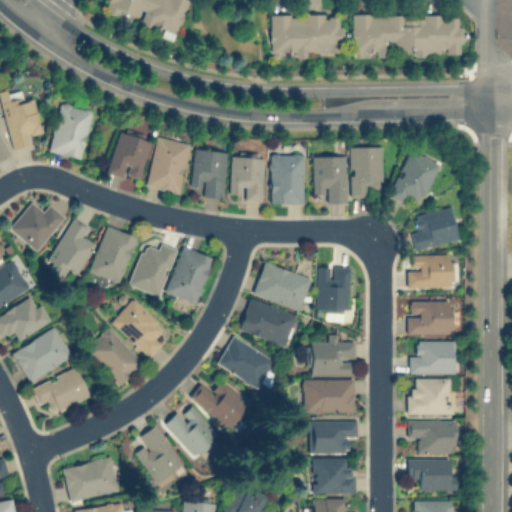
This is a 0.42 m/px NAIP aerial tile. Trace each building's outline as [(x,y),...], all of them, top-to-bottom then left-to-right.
[(171,39),(184,0),(105,0),(102,9),(114,14),(116,7),(138,16),(136,21),(161,31),(159,35),(171,39)] [(267,55),(288,55),(288,54),(340,54),(340,12),(267,12),(267,55)] [(459,53),(459,13),(349,13),(349,52),(384,52),(384,48),(410,47),(410,53),(459,53)] [(32,96),(21,99),(18,89),(6,92),(8,99),(0,100),(0,105),(10,149),(30,144),(27,133),(39,130),(32,96)] [(78,157),(90,108),(57,101),(46,150),(78,157)] [(136,180),(148,138),(116,129),(104,171),(136,180)] [(143,185),(177,192),(187,141),(153,134),(143,185)] [(347,145),(347,193),(379,193),(379,145),(347,145)] [(225,150),(192,146),(188,183),(199,184),(198,195),(220,197),(225,150)] [(436,162),(406,149),(386,194),(405,203),(408,196),(420,200),(436,162)] [(301,202),(301,151),(267,151),(267,202),(301,202)] [(262,155),(229,154),(227,197),(259,199),(262,155)] [(309,154),(310,192),(321,191),(321,202),(344,201),(343,154),(309,154)] [(5,226),(32,250),(62,215),(46,202),(40,210),(28,200),(5,226)] [(456,237),(449,205),(408,214),(415,246),(456,237)] [(91,241),(80,235),(85,225),(67,216),(44,261),(73,276),(91,241)] [(134,234),(102,223),(86,269),(95,273),(93,279),(116,287),(134,234)] [(156,295),(173,247),(156,240),(153,248),(139,244),(125,283),(156,295)] [(161,291),(193,303),(211,255),(179,243),(161,291)] [(405,285),(452,285),(452,253),(405,253),(405,285)] [(0,302),(27,287),(10,258),(0,263),(0,302)] [(249,293),(298,308),(309,275),(259,259),(249,293)] [(347,265),(314,264),(312,308),(345,309),(347,265)] [(48,320),(38,301),(32,303),(28,295),(0,311),(0,334),(10,329),(16,338),(48,320)] [(107,319),(144,356),(158,342),(151,335),(161,325),(131,295),(107,319)] [(235,327),(284,345),(295,313),(247,295),(235,327)] [(450,332),(450,299),(403,299),(403,332),(450,332)] [(25,381),(70,355),(53,324),(8,350),(25,381)] [(115,384),(140,362),(106,324),(81,347),(115,384)] [(352,372),(351,339),(336,340),(335,332),(322,333),(322,341),(306,341),(307,373),(352,372)] [(262,380),(274,357),(228,333),(212,363),(256,386),(260,379),(262,380)] [(405,372),(452,372),(452,339),(415,339),(415,349),(405,349),(405,372)] [(87,395),(74,365),(27,385),(36,404),(45,400),(50,411),(87,395)] [(450,412),(450,400),(447,400),(447,376),(413,376),(413,386),(403,386),(403,412),(450,412)] [(186,395),(228,427),(248,400),(217,377),(209,388),(198,379),(186,395)] [(299,410),(351,410),(351,377),(299,377),(299,410)] [(173,409),(160,423),(194,457),(218,432),(189,404),(178,415),(173,409)] [(353,418),(305,418),(305,451),(343,451),(343,438),(353,438),(353,418)] [(452,418),(404,418),(404,438),(415,438),(415,450),(452,450),(452,418)] [(180,463),(152,423),(135,434),(142,443),(130,450),(152,482),(180,463)] [(116,489),(109,454),(58,465),(65,500),(116,489)] [(352,491),(352,466),(342,466),(342,455),(307,455),(307,491),(352,491)] [(416,488),(454,488),(454,469),(447,469),(447,457),(405,457),(405,477),(416,477),(416,488)] [(257,511),(265,495),(233,481),(221,510),(225,511),(257,511)] [(342,511),(342,496),(308,496),(308,507),(302,507),(302,511),(342,511)] [(0,499),(0,511),(13,511),(12,498),(0,499)] [(178,511),(210,511),(212,501),(180,498),(178,511)] [(410,499),(410,511),(404,511),(449,511),(449,499),(410,499)] [(71,507),(71,511),(126,511),(126,508),(120,509),(120,501),(71,507)]
